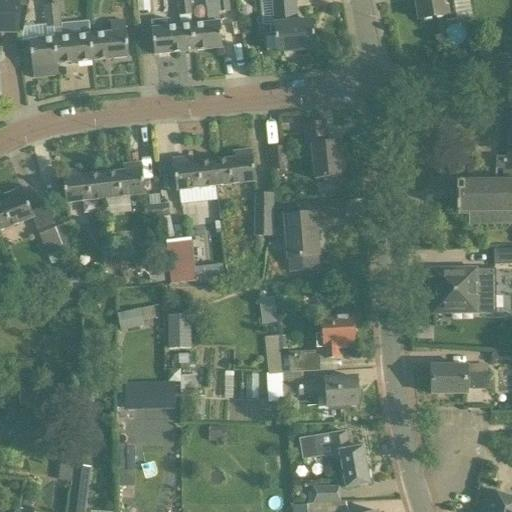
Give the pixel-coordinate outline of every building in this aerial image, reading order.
[(2,0),(2,32),(20,32),(19,0),(2,0)] [(151,22),(152,30),(150,31),(152,56),(194,52),(191,27),(190,14),(191,14),(189,0),(177,0),(180,28),(169,29),(169,20),(151,22)] [(216,0),(217,13),(230,12),(229,0),(216,0)] [(275,54),(283,53),(283,55),(293,55),(293,52),(314,50),(311,23),(298,24),(295,0),(272,0),(275,26),(273,26),(275,54)] [(414,0),(418,20),(422,20),(425,22),(432,21),(433,18),(445,16),(446,21),(455,20),(452,0),(414,0)] [(59,5),(51,6),(56,66),(93,62),(90,36),(89,25),(61,28),(59,5)] [(21,42),(29,42),(33,79),(57,77),(56,66),(51,6),(43,7),(45,25),(23,27),(21,42)] [(109,34),(90,36),(93,62),(127,59),(124,22),(108,23),(109,34)] [(218,24),(191,27),(194,52),(221,50),(218,24)] [(495,157),(494,183),(463,184),(464,184),(456,184),(456,192),(456,193),(456,212),(457,212),(457,216),(468,216),(468,226),(511,225),(511,113),(507,113),(505,157),(495,157)] [(342,161),(339,162),(338,142),(328,143),(326,122),(303,124),(305,152),(312,151),(315,180),(341,178),(340,171),(343,171),(342,161)] [(287,170),(284,147),(268,149),(271,171),(287,170)] [(234,160),(212,162),(216,187),(255,182),(251,151),(233,153),(234,160)] [(172,160),(175,191),(216,187),(212,162),(191,165),(190,158),(172,160)] [(123,173),(102,175),(105,200),(144,195),(141,164),(122,166),(123,173)] [(65,204),(105,200),(102,175),(80,177),(80,171),(61,173),(65,204)] [(7,202),(0,204),(0,231),(33,218),(21,189),(4,196),(7,202)] [(254,195),(254,237),(273,237),(273,195),(254,195)] [(320,271),(318,256),(315,222),(345,219),(343,200),(296,203),(297,216),(284,217),(289,274),(320,271)] [(160,205),(162,218),(180,215),(178,202),(160,205)] [(162,218),(160,205),(158,205),(144,207),(145,220),(162,218)] [(54,225),(58,235),(68,231),(73,229),(69,219),(60,222),(54,225)] [(64,260),(60,250),(63,249),(58,235),(54,225),(38,231),(52,265),(64,260)] [(171,285),(196,282),(192,238),(167,241),(171,285)] [(511,249),(493,250),(494,266),(511,265),(511,249)] [(200,276),(223,277),(223,266),(200,265),(200,276)] [(433,313),(475,312),(495,312),(494,271),(433,272),(433,313)] [(275,297),(261,298),(262,324),(276,323),(275,297)] [(117,314),(120,332),(144,327),(141,309),(117,314)] [(168,317),(168,349),(191,349),(190,316),(168,317)] [(337,371),(336,360),(340,359),(339,348),(354,348),(352,317),(332,319),(332,321),(321,322),(321,336),(315,336),(316,352),(288,353),(288,357),(282,358),(283,373),(289,373),(289,374),(337,371)] [(487,373),(465,374),(465,366),(430,368),(431,396),(466,394),(466,389),(488,388),(487,373)] [(17,380),(20,405),(40,402),(36,378),(17,380)] [(356,379),(325,380),(297,382),(298,397),(326,395),(327,407),(357,406),(356,379)] [(124,410),(176,408),(175,382),(124,383),(124,410)] [(334,460),(340,459),(345,489),(369,485),(362,448),(350,450),(346,431),(299,440),(302,461),(333,455),(334,460)] [(136,485),(136,444),(122,444),(122,485),(136,485)] [(68,511),(85,511),(88,489),(72,487),(68,511)] [(312,504),(341,505),(340,487),(312,487),(312,493),(308,493),(308,503),(312,503),(312,504)] [(511,511),(511,498),(487,491),(479,511),(511,511)]
